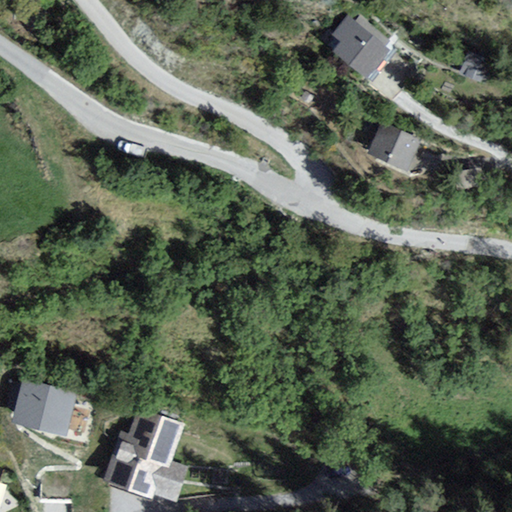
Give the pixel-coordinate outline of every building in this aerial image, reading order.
[(403,53),(354,20),(337,44),(389,78),(403,53)] [(436,147),(394,131),(381,161),(424,177),(436,147)] [(81,392),(20,378),(10,420),(70,435),(81,392)] [(198,428),(147,409),(138,435),(125,430),(108,477),(159,495),(170,467),(182,472),(198,428)] [(41,463),(41,492),(72,493),(73,464),(41,463)] [(0,503),(9,475),(0,472),(0,503)]
